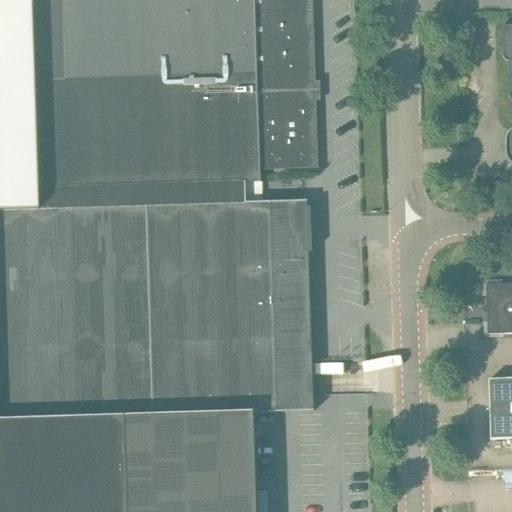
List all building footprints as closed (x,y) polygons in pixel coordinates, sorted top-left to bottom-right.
[(0,0),(0,211),(39,210),(246,204),(246,183),(260,182),(260,171),(298,169),(318,169),(316,124),(314,51),(313,23),(311,0),(0,0)] [(511,26),(502,27),(503,57),(505,61),(508,63),(509,97),(509,98),(510,99),(510,100),(511,101),(511,26)] [(0,511),(256,511),(253,413),(313,411),(307,202),(246,204),(39,210),(0,211),(0,511)] [(511,334),(511,283),(485,285),(487,335),(511,334)] [(511,379),(489,380),(490,440),(511,439),(511,379)]
